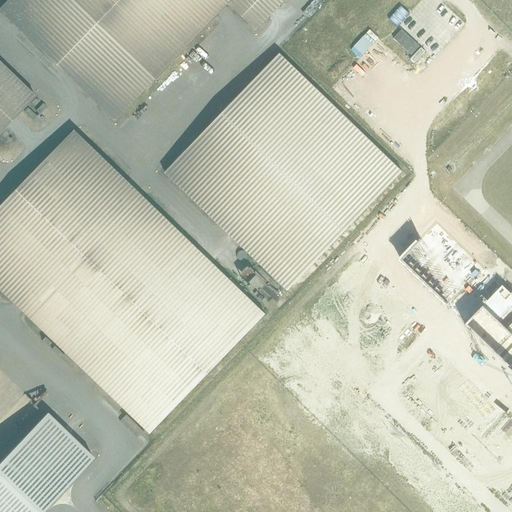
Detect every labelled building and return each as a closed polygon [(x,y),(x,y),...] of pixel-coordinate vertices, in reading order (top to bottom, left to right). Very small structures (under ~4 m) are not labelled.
[(8,0),(0,9),(59,67),(67,74),(89,95),(99,105),(115,121),(217,15),(226,5),(228,4),(256,30),(270,15),(279,6),(284,0),(8,0)] [(287,290),(402,171),(279,53),(165,172),(287,290)] [(0,62),(0,132),(35,96),(0,62)] [(39,101),(35,98),(30,103),(34,106),(39,101)] [(46,107),(43,103),(35,110),(39,114),(46,107)] [(269,318),(200,252),(74,130),(0,206),(0,289),(85,371),(154,438),(269,318)] [(511,295),(436,222),(399,260),(465,323),(464,324),(511,370),(511,295)] [(0,511),(40,511),(93,458),(46,412),(2,458),(0,455),(0,511)]
